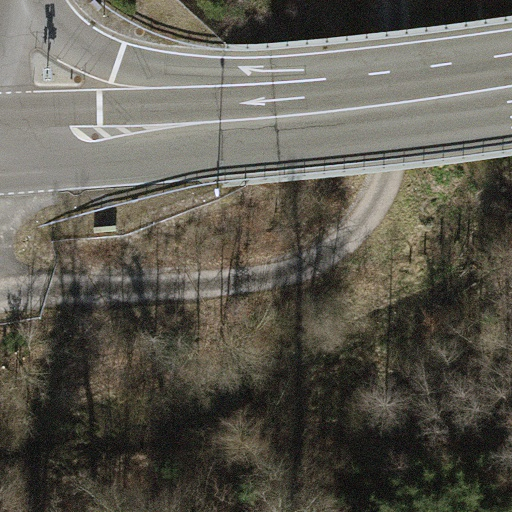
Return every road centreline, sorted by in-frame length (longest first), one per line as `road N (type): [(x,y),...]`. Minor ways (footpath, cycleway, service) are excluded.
road 1 (track): [(0,272),(49,291),(156,296),(319,274),(377,210),(396,134),(400,0)]
road 2 (secondary): [(0,139),(274,118)]
road 3 (motorway): [(274,118),(213,86),(120,64),(60,27),(39,0)]
road 4 (secondary): [(274,118),(511,87)]
